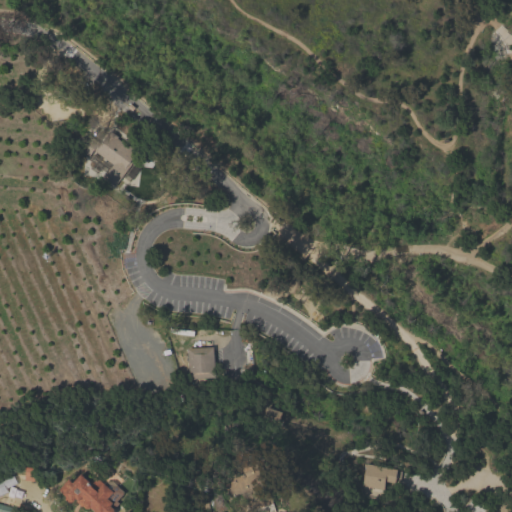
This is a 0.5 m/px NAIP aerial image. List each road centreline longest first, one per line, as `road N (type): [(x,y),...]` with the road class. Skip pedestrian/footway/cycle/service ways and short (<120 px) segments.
road 1 (track): [(297,238),(337,238),(362,253),(383,252),(460,220)]
road 2 (residential): [(110,87),(51,38),(0,25)]
